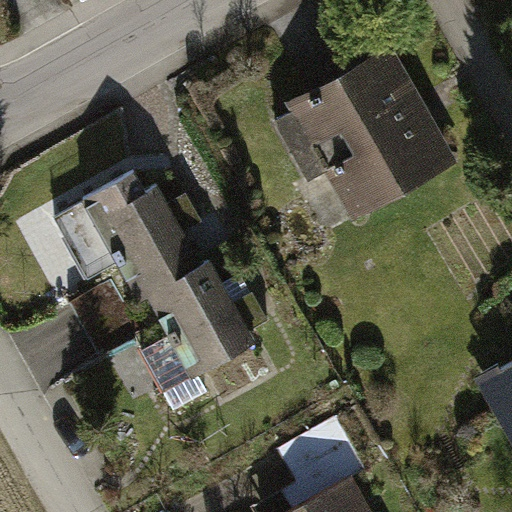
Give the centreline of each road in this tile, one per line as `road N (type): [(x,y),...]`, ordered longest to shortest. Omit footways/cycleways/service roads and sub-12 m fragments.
road 1 (residential): [(0,105),(195,0)]
road 2 (residential): [(0,366),(80,511)]
